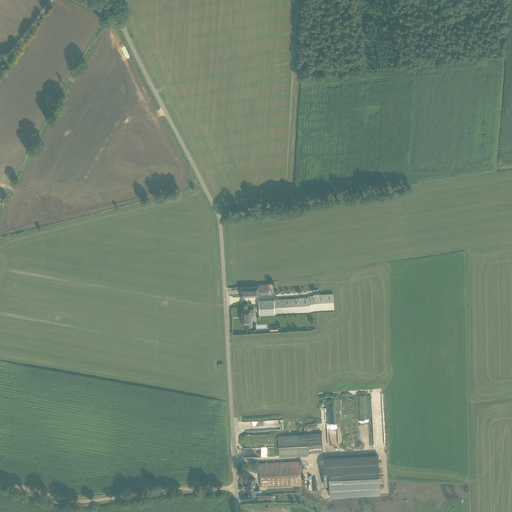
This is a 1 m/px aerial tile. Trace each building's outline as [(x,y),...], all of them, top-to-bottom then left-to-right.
[(260,286),(241,287),(241,296),(259,295),(259,293),(269,293),(268,284),(259,284),(260,286)] [(259,300),(260,314),(333,310),(332,295),(309,296),(309,297),(278,299),(278,298),(275,298),(275,300),(259,300)] [(247,326),(252,326),(252,312),(254,311),(254,309),(243,309),(243,323),(247,323),(247,326)] [(278,434),(279,455),(309,453),(308,450),(323,450),(322,432),(278,434)] [(270,435),(262,435),(262,444),(270,444),(270,435)] [(331,484),(332,495),(379,492),(377,456),(324,459),(326,485),(331,484)] [(254,462),(255,471),(262,470),(263,485),(301,483),(300,459),(254,462)] [(248,479),(249,495),(257,495),(257,491),(260,491),(260,485),(256,486),(256,479),(248,479)]
